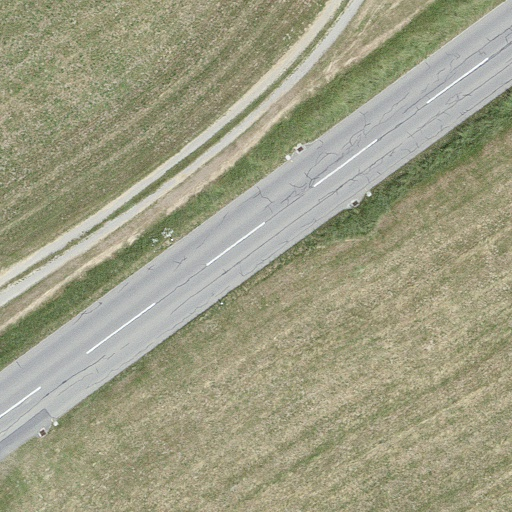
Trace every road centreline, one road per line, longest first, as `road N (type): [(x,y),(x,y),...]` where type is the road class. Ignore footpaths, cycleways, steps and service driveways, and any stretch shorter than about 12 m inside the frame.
road 1 (secondary): [(0,415),(511,46)]
road 2 (track): [(0,288),(239,110),(337,0)]
